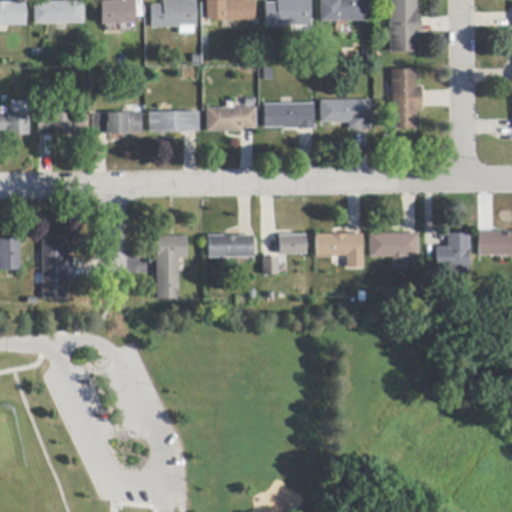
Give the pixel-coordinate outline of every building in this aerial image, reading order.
[(310,0),(310,26),(307,26),(293,27),(265,27),(265,4),(277,4),(277,0),(310,0)] [(354,1),(366,1),(368,1),(368,21),(320,23),(320,0),(354,0),(354,1)] [(420,18),(420,32),(421,43),(417,43),(417,54),(390,54),(389,0),(417,0),(417,8),(420,8),(420,18)] [(181,1),(193,1),(195,1),(195,28),(192,28),(192,34),(179,34),(179,29),(151,29),(151,5),(163,5),(163,1),(181,1)] [(254,22),(224,22),(224,21),(206,21),(206,1),(241,1),(251,1),(254,1),(254,22)] [(26,26),(8,26),(0,26),(0,2),(26,2),(26,26)] [(84,24),(34,25),(34,4),(37,4),(48,4),(48,2),(84,2),(84,24)] [(118,2),(132,2),(134,2),(134,25),(101,25),(101,2),(118,2)] [(421,92),(421,107),(421,109),(414,109),(414,130),(392,130),(392,118),(392,104),(392,95),(392,85),(392,71),(413,71),(414,90),(421,90),(421,92)] [(368,131),(356,131),(349,131),(349,126),(349,123),(321,124),(320,102),(338,102),(348,101),(371,101),(371,131),(368,131)] [(313,130),(300,131),(298,131),(298,130),(283,130),(283,129),(264,129),(264,105),(282,105),(293,105),(313,105),(314,130),(313,130)] [(253,129),(242,130),(242,132),(207,133),(206,109),(225,109),(246,109),(256,108),(256,129),(253,129)] [(85,135),(52,136),(51,136),(51,135),(40,135),(38,136),(38,113),(50,113),(50,114),(72,114),(71,113),(85,113),(85,135)] [(141,134),(127,134),(127,135),(106,135),(95,135),(93,135),(93,115),(107,115),(107,114),(124,114),(127,114),(127,113),(132,113),(141,113),(141,134)] [(196,133),(185,133),(149,134),(149,114),(153,114),(173,113),(199,113),(199,133),(196,133)] [(0,114),(11,114),(28,114),(29,114),(28,136),(0,135),(0,114)] [(511,256),(509,257),(490,257),(479,257),(479,233),(481,233),(492,233),(511,233),(511,256)] [(369,235),(404,234),(416,234),(418,234),(419,258),(405,258),(405,268),(393,268),(392,258),(370,259),(369,235)] [(346,267),(346,257),(333,257),(316,257),(316,235),(348,235),(360,235),(362,235),(363,269),(346,269),(346,267)] [(436,248),(448,248),(448,244),(448,237),(448,235),(470,235),(470,251),(469,251),(469,271),(469,277),(452,277),(452,272),(436,272),(436,248)] [(254,258),(207,259),(207,237),(239,236),(251,236),(254,236),(254,243),(259,243),(260,256),(254,256),(254,258)] [(279,236),(306,236),(306,256),(279,256),(279,236)] [(157,301),(156,274),(156,259),(156,258),(157,258),(157,237),(187,237),(188,259),(178,259),(179,300),(157,301)] [(18,271),(7,271),(0,271),(0,239),(19,239),(19,271),(18,271)] [(73,261),(73,278),(73,282),(68,282),(68,300),(42,299),(42,284),(43,274),(43,239),(67,239),(67,257),(73,257),(73,261)] [(263,259),(276,259),(278,258),(279,275),(263,276),(262,259),(263,259)]
